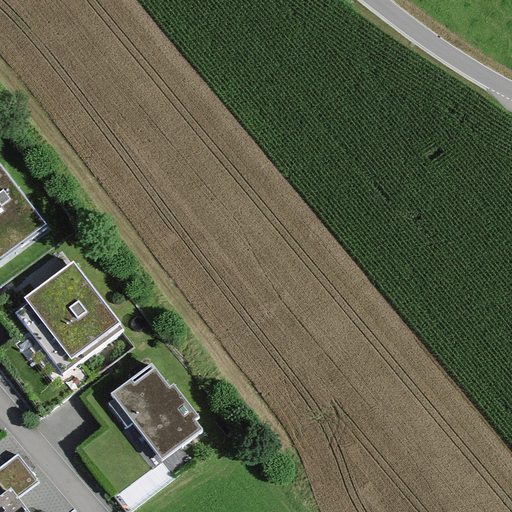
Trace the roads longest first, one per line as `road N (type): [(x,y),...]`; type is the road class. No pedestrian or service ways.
road 1 (residential): [(373,0),(432,46),(511,91)]
road 2 (residential): [(0,400),(94,511)]
